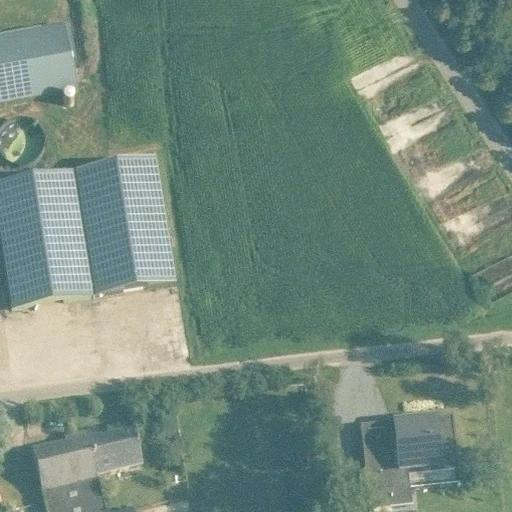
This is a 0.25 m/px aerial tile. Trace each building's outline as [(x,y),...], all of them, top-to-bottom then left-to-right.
[(0,109),(74,95),(62,31),(0,42),(0,109)] [(154,166),(71,180),(91,300),(174,286),(154,166)] [(71,180),(0,191),(0,248),(11,313),(91,300),(71,180)] [(455,440),(452,419),(395,425),(397,447),(363,450),(368,488),(366,488),(369,511),(387,511),(390,511),(390,510),(405,509),(401,474),(406,473),(455,468),(452,440),(455,440)] [(97,432),(72,438),(63,440),(64,445),(30,453),(42,502),(43,511),(103,511),(96,480),(140,469),(133,433),(99,441),(97,432)]
